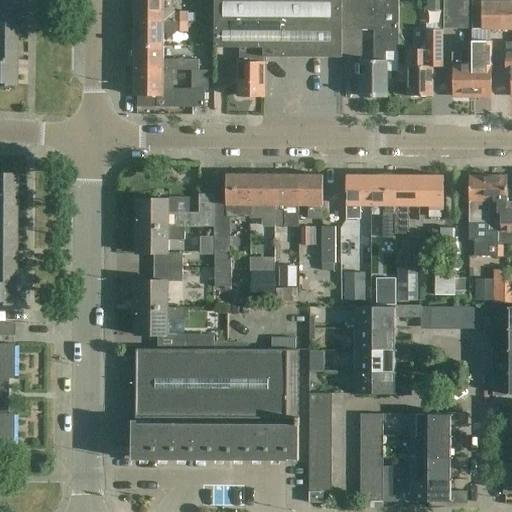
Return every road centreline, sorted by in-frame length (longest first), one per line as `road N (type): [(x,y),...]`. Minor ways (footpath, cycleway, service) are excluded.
road 1 (unclassified): [(88,136),(511,139)]
road 2 (unclassified): [(85,511),(88,136)]
road 3 (residential): [(476,511),(475,341)]
road 4 (unclassified): [(88,136),(90,0)]
